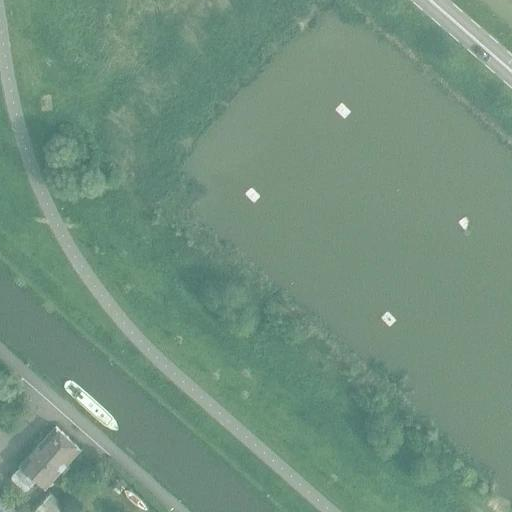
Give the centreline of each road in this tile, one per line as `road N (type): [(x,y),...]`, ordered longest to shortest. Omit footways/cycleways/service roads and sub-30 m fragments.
road 1 (unknown): [(348,511),(168,348),(82,230),(27,219),(0,145)]
road 2 (residential): [(181,511),(0,350)]
